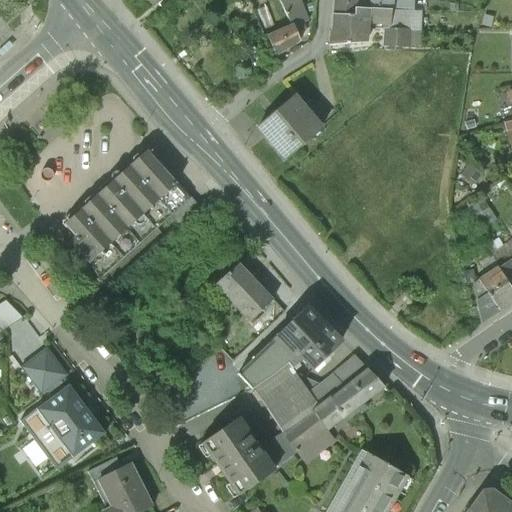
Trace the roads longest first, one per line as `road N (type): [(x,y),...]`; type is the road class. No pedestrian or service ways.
road 1 (secondary): [(200,132),(331,295),(445,390)]
road 2 (residential): [(0,248),(151,424),(157,466),(169,485),(211,511)]
road 3 (residential): [(326,0),(323,35),(299,64),(200,132)]
road 4 (secondary): [(90,12),(200,132)]
